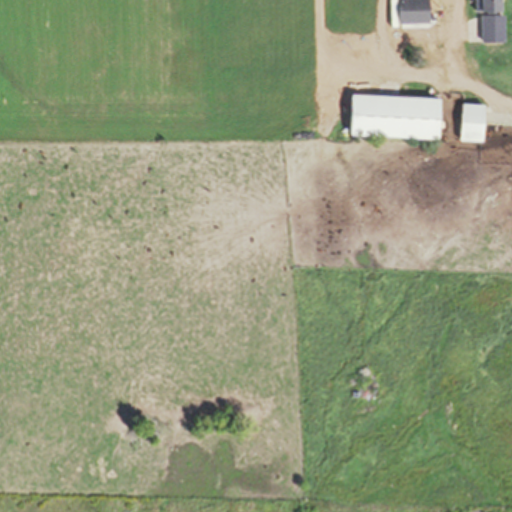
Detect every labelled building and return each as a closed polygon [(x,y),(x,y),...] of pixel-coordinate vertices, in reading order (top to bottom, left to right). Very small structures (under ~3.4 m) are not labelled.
[(393,0),(394,23),(425,23),(425,0),(393,0)] [(497,0),(472,0),(473,12),(497,12),(497,0)] [(500,15),(477,15),(477,42),(500,42),(500,15)] [(344,137),(433,139),(434,98),(345,95),(344,137)] [(479,104),(456,104),(455,141),(478,142),(479,104)]
